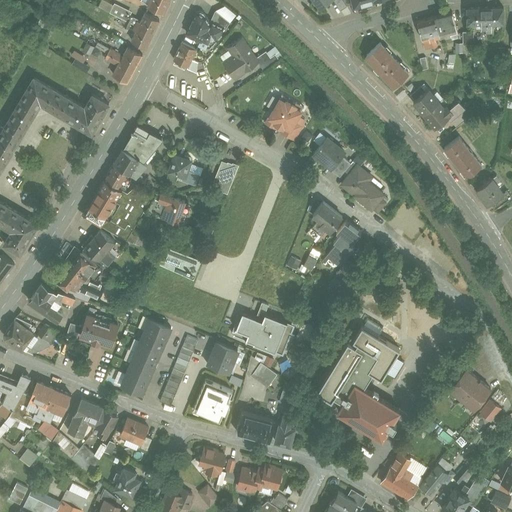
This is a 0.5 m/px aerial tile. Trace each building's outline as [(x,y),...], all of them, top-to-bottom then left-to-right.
[(154,0),(151,6),(163,12),(168,0),(154,0)] [(344,0),(334,0),(341,9),(348,5),(347,5),(344,0)] [(130,12),(114,4),(110,11),(122,17),(127,20),(129,14),(130,12)] [(503,6),(468,7),(468,22),(482,22),(482,28),(487,28),(487,33),(493,33),(493,22),(504,22),(503,6)] [(230,21),(216,9),(211,20),(223,27),(225,28),(230,21)] [(210,22),(204,12),(201,11),(197,11),(187,32),(209,42),(213,35),(218,38),(223,27),(211,20),(210,22)] [(160,19),(145,12),(141,21),(138,20),(136,24),(153,33),(160,19)] [(452,12),(435,16),(440,34),(445,33),(445,35),(450,34),(450,32),(457,30),(452,12)] [(435,16),(418,21),(423,39),(435,36),(440,34),(435,16)] [(153,33),(136,24),(133,28),(137,30),(132,39),(146,46),(153,33)] [(469,33),(469,31),(463,32),(463,45),(469,45),(469,41),(473,41),(473,33),(469,33)] [(437,45),(435,36),(430,37),(430,39),(424,41),(425,48),(437,45)] [(243,38),(230,47),(235,55),(225,61),(235,76),(258,61),(258,60),(256,57),(243,38)] [(197,48),(182,41),(174,58),(189,65),(197,48)] [(88,42),(85,50),(93,53),(96,45),(88,42)] [(408,73),(381,42),(366,55),(394,86),(408,73)] [(142,53),(128,46),(123,55),(120,53),(118,58),(135,67),(142,53)] [(121,53),(110,47),(108,52),(118,58),(120,53),(121,53)] [(511,57),(511,47),(499,47),(499,57),(511,57)] [(90,72),(96,58),(76,49),(73,55),(77,57),(74,64),(90,72)] [(266,50),(256,57),(258,60),(258,61),(264,70),(280,58),(276,53),(271,57),(266,50)] [(118,58),(108,52),(105,57),(115,62),(116,61),(118,58)] [(426,56),(420,57),(423,69),(428,68),(426,56)] [(135,67),(118,58),(116,61),(119,63),(114,72),(128,80),(135,67)] [(38,222),(0,199),(0,170),(41,101),(92,131),(109,102),(93,93),(85,106),(33,76),(0,132),(0,221),(11,229),(4,242),(21,252),(38,222)] [(421,85),(410,94),(415,99),(426,90),(421,85)] [(415,99),(413,101),(424,113),(439,100),(429,88),(426,90),(415,99)] [(286,101),(280,98),(268,118),(282,126),(290,130),(295,121),(301,110),(296,107),(297,105),(287,99),(286,101)] [(439,100),(424,113),(435,126),(449,115),(453,111),(450,108),(447,104),(444,107),(439,100)] [(469,113),(459,100),(450,108),(453,111),(449,115),(456,124),(469,113)] [(302,125),(295,121),(290,130),(282,126),(281,129),(295,137),(295,136),(302,125)] [(162,136),(136,123),(123,146),(124,147),(143,159),(162,136)] [(481,165),(459,136),(445,148),(468,176),(481,165)] [(345,151),(327,137),(314,153),(321,158),(320,159),(321,160),(322,159),(332,167),(342,155),(345,151)] [(143,159),(124,147),(115,162),(134,173),(137,175),(148,162),(143,159)] [(185,156),(175,153),(168,174),(177,176),(178,172),(185,174),(183,178),(196,182),(199,173),(187,169),(192,157),(185,155),(185,156)] [(342,155),(332,167),(322,159),(321,160),(340,176),(351,162),(342,155)] [(227,163),(222,161),(214,179),(221,182),(219,188),(228,192),(239,166),(232,163),(232,164),(227,162),(227,163)] [(134,173),(115,162),(105,178),(119,186),(121,184),(126,187),(134,173)] [(370,175),(356,163),(342,181),(342,182),(343,180),(357,192),(355,193),(371,206),(379,196),(382,192),(366,179),(370,175)] [(497,175),(477,189),(488,204),(491,202),(503,193),(496,184),(501,180),(497,175)] [(119,186),(105,178),(84,213),(127,239),(144,211),(144,210),(152,196),(135,185),(128,192),(119,186)] [(503,193),(491,202),(495,208),(511,196),(507,190),(503,193)] [(161,193),(155,191),(152,196),(144,210),(152,215),(152,213),(174,221),(173,224),(182,227),(186,213),(181,212),(185,200),(162,192),(161,193)] [(384,200),(379,196),(372,205),(378,209),(384,200)] [(342,216),(323,201),(314,213),(327,224),(333,228),(342,216)] [(320,218),(317,221),(310,229),(318,237),(325,228),(327,224),(320,218)] [(346,219),(336,231),(339,234),(334,240),(336,242),(328,252),(341,261),(354,243),(353,242),(362,231),(346,219)] [(204,238),(210,241),(214,228),(209,226),(204,238)] [(115,239),(99,227),(85,246),(100,258),(115,239)] [(202,259),(167,245),(155,260),(194,278),(202,259)] [(81,250),(59,278),(66,287),(69,285),(102,299),(118,305),(125,292),(94,278),(103,267),(81,250)] [(0,281),(15,262),(1,252),(0,252),(0,281)] [(287,265),(297,270),(303,260),(293,254),(287,265)] [(309,254),(304,265),(312,269),(317,259),(309,254)] [(344,263),(335,276),(341,280),(350,267),(344,263)] [(57,291),(43,281),(29,300),(58,320),(64,312),(57,307),(62,301),(61,300),(61,298),(73,303),(76,296),(59,289),(59,290),(57,291)] [(260,319),(240,311),(230,339),(277,357),(278,353),(285,356),(296,328),(289,326),(290,323),(262,313),(260,319)] [(118,323),(88,313),(85,321),(84,320),(83,326),(82,326),(83,326),(81,333),(81,334),(93,338),(93,340),(98,342),(99,340),(112,344),(114,336),(115,337),(117,331),(116,331),(118,323)] [(32,323),(17,316),(4,335),(22,348),(27,341),(31,344),(38,335),(29,328),(32,323)] [(172,326),(150,317),(146,329),(167,337),(172,326)] [(83,326),(71,322),(67,334),(77,339),(79,332),(81,333),(83,326),(82,326),(83,326)] [(60,331),(46,323),(39,333),(52,342),(60,331)] [(335,396),(344,401),(356,381),(363,385),(371,371),(383,378),(401,349),(361,325),(353,339),(358,342),(355,346),(348,341),(318,391),(332,400),(335,396)] [(146,329),(141,340),(162,349),(167,337),(146,329)] [(198,339),(187,334),(185,339),(196,344),(198,339)] [(196,344),(185,339),(183,345),(194,350),(196,344)] [(141,340),(136,351),(157,360),(162,349),(141,340)] [(239,349),(217,340),(212,350),(234,359),(239,349)] [(194,350),(183,345),(181,350),(192,355),(194,350)] [(192,355),(181,350),(178,356),(189,361),(192,355)] [(234,359),(212,350),(208,361),(230,370),(234,359)] [(136,351),(131,362),(152,371),(157,360),(136,351)] [(269,367),(251,355),(247,371),(269,387),(278,374),(269,367)] [(189,361),(178,356),(176,362),(187,366),(189,361)] [(282,366),(274,360),(269,367),(278,373),(282,366)] [(131,362),(127,373),(147,382),(148,382),(152,371),(131,362)] [(187,366),(176,362),(174,367),(185,372),(187,366)] [(174,367),(160,400),(171,405),(185,372),(174,367)] [(477,376),(466,367),(451,385),(457,390),(455,392),(468,403),(470,401),(476,406),(491,387),(480,378),(479,380),(475,377),(477,376)] [(127,373),(126,373),(122,384),(143,393),(147,382),(127,373)] [(241,385),(245,378),(234,373),(231,381),(241,385)] [(0,398),(13,409),(23,391),(26,386),(0,375),(0,398)] [(234,389),(205,378),(193,409),(221,421),(234,389)] [(32,395),(23,391),(13,409),(10,414),(32,424),(33,425),(37,418),(33,416),(36,407),(39,408),(36,414),(42,416),(43,416),(55,387),(38,380),(32,395)] [(363,385),(356,381),(344,401),(340,409),(382,436),(399,408),(363,385)] [(299,399),(288,382),(283,395),(282,402),(297,406),(299,399)] [(71,393),(55,387),(43,416),(48,418),(53,407),(63,412),(71,393)] [(82,398),(75,414),(76,414),(69,430),(88,437),(91,428),(86,426),(88,420),(96,423),(103,407),(82,398)] [(502,407),(491,398),(480,410),(492,419),(502,407)] [(3,403),(0,407),(0,413),(6,418),(12,410),(3,403)] [(118,414),(105,408),(103,407),(96,423),(95,426),(101,429),(100,432),(106,435),(118,414)] [(277,420),(244,410),(240,422),(239,424),(237,430),(271,440),(277,420)] [(286,412),(283,422),(281,422),(275,441),(291,446),(297,426),(292,425),(295,414),(286,412)] [(149,426),(127,417),(121,434),(140,442),(142,443),(145,435),(149,426)] [(32,424),(21,419),(18,426),(24,429),(26,424),(31,426),(32,424)] [(5,422),(0,427),(0,431),(3,434),(9,426),(5,422)] [(79,448),(59,431),(60,430),(59,430),(53,440),(72,457),(80,447),(79,447),(79,448)] [(152,438),(145,435),(142,443),(140,442),(138,445),(147,449),(152,438)] [(48,436),(39,448),(42,451),(51,439),(48,436)] [(72,457),(91,473),(100,457),(84,443),(80,447),(72,457)] [(217,449),(205,446),(203,454),(202,454),(200,462),(206,463),(204,467),(207,468),(207,470),(217,473),(217,471),(220,472),(225,453),(217,451),(217,449)] [(400,450),(382,481),(409,498),(418,486),(419,484),(410,478),(413,473),(404,467),(411,457),(400,450)] [(29,451),(22,459),(30,465),(36,456),(29,451)] [(236,460),(230,459),(227,469),(233,471),(236,460)] [(419,484),(418,486),(424,491),(425,489),(431,493),(443,480),(449,472),(448,471),(437,462),(419,484)] [(259,470),(243,467),(241,473),(239,474),(238,478),(240,479),(238,486),(254,490),(255,486),(261,488),(262,484),(278,488),(279,481),(281,480),(282,477),(281,475),(283,468),(266,464),(265,468),(260,467),(259,470)] [(465,464),(455,477),(460,482),(471,468),(465,464)] [(511,464),(502,480),(511,484),(511,464)] [(136,470),(125,465),(115,487),(134,494),(138,485),(139,486),(140,486),(142,480),(140,479),(141,478),(134,475),(136,470)] [(449,472),(443,480),(447,483),(456,473),(451,468),(448,471),(449,472)] [(479,473),(465,494),(470,497),(467,501),(473,505),(490,479),(479,473)] [(208,484),(199,491),(210,505),(219,498),(208,484)] [(510,488),(501,484),(499,488),(508,492),(510,488)] [(118,497),(105,487),(101,497),(105,499),(106,498),(116,503),(118,497)] [(455,488),(442,508),(448,511),(460,511),(467,501),(470,497),(465,494),(455,488)] [(78,493),(69,489),(64,500),(64,501),(81,510),(87,498),(78,493)] [(180,496),(168,489),(158,511),(176,511),(180,504),(190,508),(192,502),(190,501),(193,494),(183,489),(180,496)] [(279,492),(276,497),(274,496),(271,501),(282,508),(288,498),(279,492)] [(351,511),(357,503),(339,492),(332,503),(331,502),(324,511),(351,511)] [(51,511),(54,506),(29,494),(22,508),(31,511),(51,511)] [(116,503),(106,498),(105,499),(99,511),(124,511),(120,510),(119,506),(115,505),(116,503)] [(268,500),(257,508),(258,511),(280,511),(282,508),(271,501),(268,500)] [(81,510),(64,501),(60,508),(58,511),(81,511),(82,510),(81,510)]
